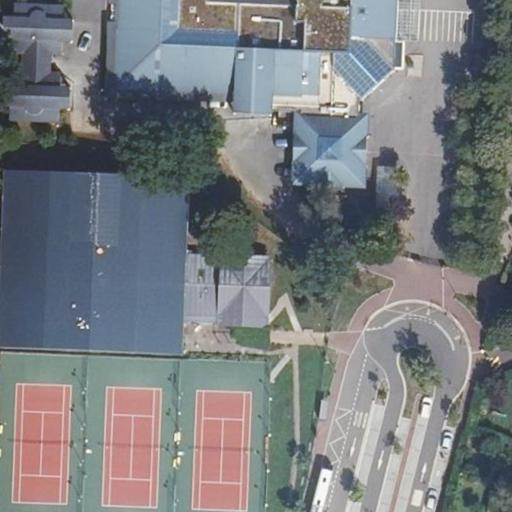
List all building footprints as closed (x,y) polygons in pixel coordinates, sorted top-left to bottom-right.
[(113,0),(113,24),(112,30),(118,31),(116,91),(303,100),(300,181),(359,184),(362,124),(359,123),(359,121),(360,102),(365,102),(396,73),(397,42),(369,40),(353,22),(354,0),(113,0)] [(406,42),(407,0),(354,0),(353,22),(369,40),(397,42),(406,42)] [(58,124),(59,111),(60,88),(61,74),(50,74),(51,56),(62,56),(63,42),(64,20),(65,7),(16,4),(15,18),(14,40),(13,54),(23,55),(22,72),(12,71),(11,86),(10,108),(9,121),(58,124)] [(3,39),(14,40),(15,18),(5,17),(3,39)] [(75,20),(64,20),(63,42),(74,43),(75,20)] [(370,122),(359,121),(359,123),(362,124),(359,184),(300,181),(303,100),(116,91),(118,31),(112,30),(113,24),(110,24),(107,98),(235,104),(234,117),(272,119),(272,115),(296,117),(292,187),(366,191),(370,122)] [(0,94),(0,107),(10,108),(11,86),(1,86),(0,94)] [(60,88),(59,111),(70,111),(71,89),(60,88)] [(380,166),(377,213),(398,214),(400,167),(380,166)] [(184,326),(188,257),(192,179),(6,170),(0,286),(0,350),(182,359),(184,326)] [(220,329),(267,332),(271,262),(223,260),(223,259),(188,257),(184,326),(220,328),(220,329)]
